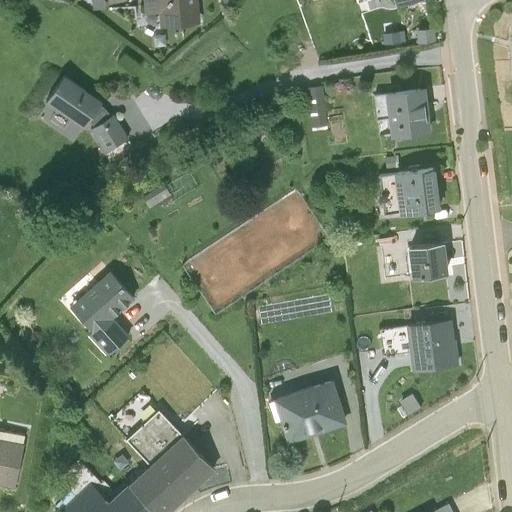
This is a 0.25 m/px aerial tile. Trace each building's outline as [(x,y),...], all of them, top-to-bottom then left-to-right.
[(142,0),(144,15),(158,14),(159,27),(199,25),(197,0),(142,0)] [(430,32),(414,34),(416,47),(431,46),(430,32)] [(101,104),(63,77),(45,103),(82,130),(101,104)] [(424,85),(384,90),(390,137),(430,132),(424,85)] [(322,88),(307,90),(312,128),(327,126),(322,88)] [(128,138),(114,117),(92,132),(105,152),(128,138)] [(434,165),(392,170),(397,214),(440,209),(434,165)] [(444,241),(407,244),(410,277),(447,273),(444,241)] [(134,297),(109,269),(67,306),(108,352),(130,333),(114,315),(134,297)] [(451,317),(406,323),(412,369),(456,363),(451,317)] [(332,376),(273,398),(288,440),(347,422),(332,376)] [(129,481),(157,511),(165,511),(214,468),(158,406),(126,436),(150,462),(129,481)] [(24,443),(0,437),(0,482),(16,485),(24,443)] [(120,511),(109,499),(92,481),(63,507),(67,511),(120,511)] [(120,511),(157,511),(129,481),(109,499),(120,511)]
